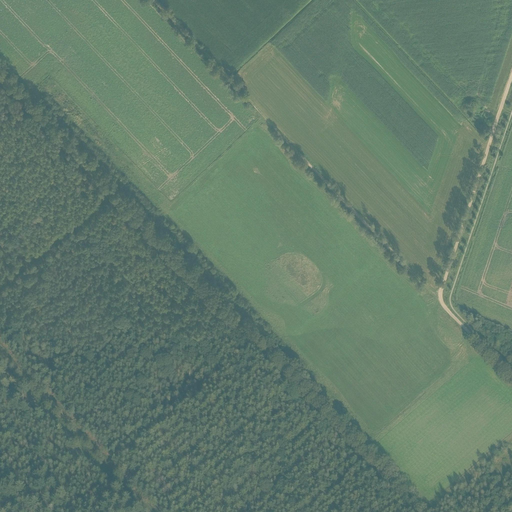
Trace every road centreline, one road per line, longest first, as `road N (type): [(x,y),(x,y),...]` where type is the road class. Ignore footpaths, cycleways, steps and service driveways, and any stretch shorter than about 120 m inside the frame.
road 1 (track): [(438,297),(152,0)]
road 2 (track): [(438,297),(511,77)]
road 3 (track): [(150,511),(0,356)]
